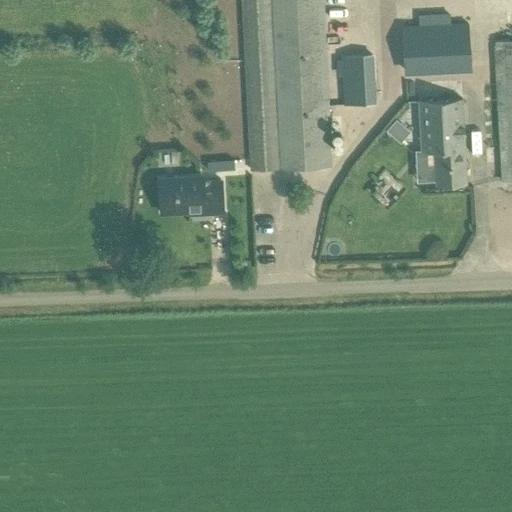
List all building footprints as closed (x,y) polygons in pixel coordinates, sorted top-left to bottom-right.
[(242,0),(251,170),(331,166),(323,0),(242,0)] [(405,74),(472,70),(469,22),(449,23),(449,12),(418,14),(419,24),(402,25),(405,74)] [(501,181),(511,180),(511,40),(493,41),(501,181)] [(339,104),(367,103),(365,54),(338,55),(339,104)] [(462,99),(419,101),(422,152),(435,151),(436,185),(466,183),(462,99)] [(364,185),(384,200),(399,179),(379,165),(364,185)] [(197,214),(223,213),(222,182),(204,182),(204,178),(160,180),(161,214),(197,212),(197,214)]
